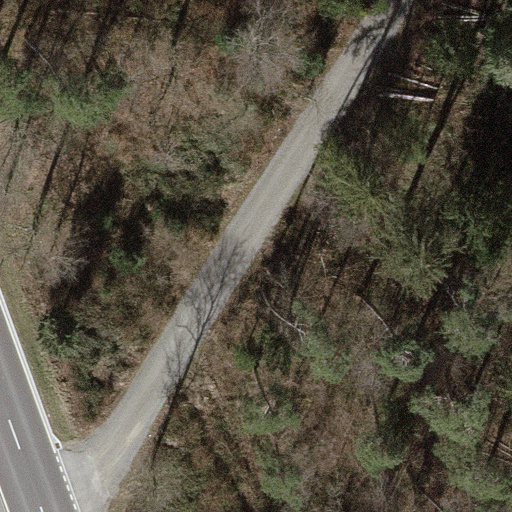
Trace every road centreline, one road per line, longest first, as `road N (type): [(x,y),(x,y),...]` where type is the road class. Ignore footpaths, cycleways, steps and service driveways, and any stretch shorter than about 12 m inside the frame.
road 1 (track): [(401,0),(69,511)]
road 2 (secondary): [(0,389),(43,511)]
